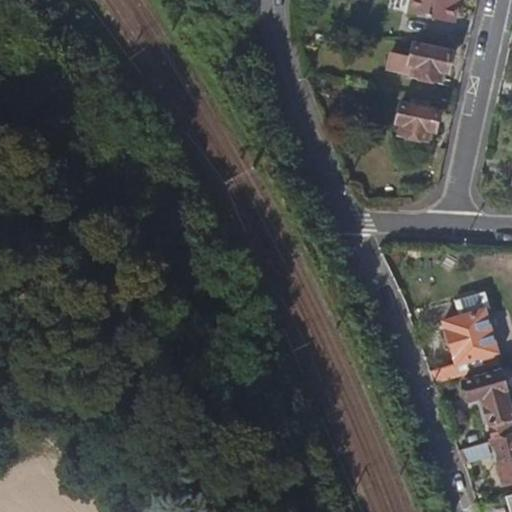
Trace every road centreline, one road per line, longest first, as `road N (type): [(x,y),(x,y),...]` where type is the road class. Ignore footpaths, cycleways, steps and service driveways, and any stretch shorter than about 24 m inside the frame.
road 1 (residential): [(342,223),(411,371),(458,511)]
road 2 (residential): [(266,0),(342,223)]
road 3 (residential): [(499,0),(451,226)]
